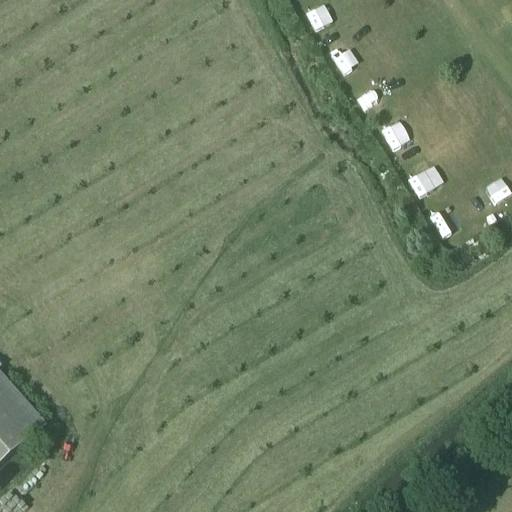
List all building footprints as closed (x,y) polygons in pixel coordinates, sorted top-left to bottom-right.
[(511,5),(499,9),(503,23),(511,19),(511,5)] [(314,39),(330,26),(317,9),(300,22),(314,39)] [(344,46),(327,56),(339,76),(356,65),(344,46)] [(363,107),(380,93),(366,75),(349,89),(363,107)] [(378,134),(390,152),(410,140),(398,121),(378,134)] [(406,174),(416,191),(434,181),(424,164),(406,174)] [(479,183),(493,201),(511,187),(497,169),(479,183)] [(443,210),(444,231),(464,230),(463,209),(443,210)] [(15,413),(6,409),(0,423),(0,432),(25,442),(36,413),(17,406),(15,413)]
